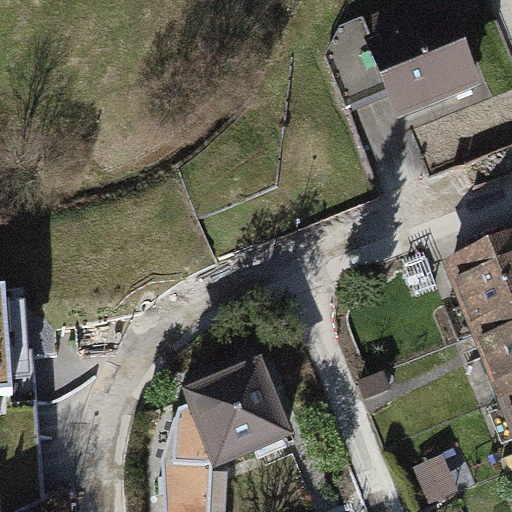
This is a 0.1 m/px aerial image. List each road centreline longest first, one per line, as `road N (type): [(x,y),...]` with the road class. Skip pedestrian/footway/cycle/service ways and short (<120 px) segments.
road 1 (residential): [(511,181),(191,307),(141,357),(110,422),(99,493),(104,511)]
road 2 (track): [(299,267),(392,511)]
